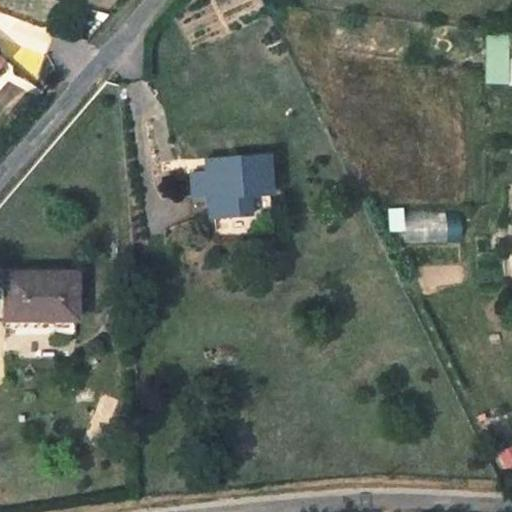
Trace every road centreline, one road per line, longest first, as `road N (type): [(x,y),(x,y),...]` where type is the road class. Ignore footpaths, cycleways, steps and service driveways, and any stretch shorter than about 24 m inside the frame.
road 1 (unclassified): [(264,511),(345,502),(511,510)]
road 2 (unclassified): [(156,0),(0,183)]
